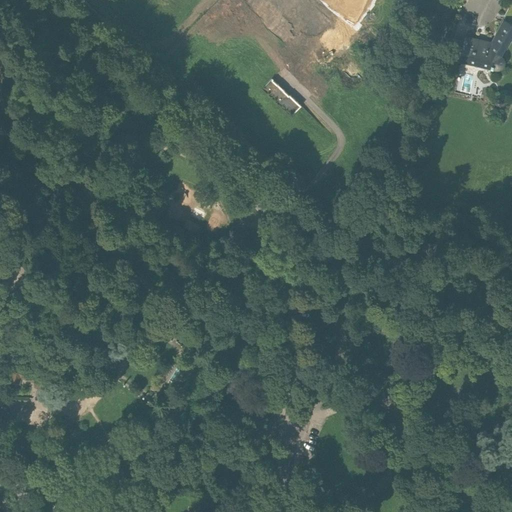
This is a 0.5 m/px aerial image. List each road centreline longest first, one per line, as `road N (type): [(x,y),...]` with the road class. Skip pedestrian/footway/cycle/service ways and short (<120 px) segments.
road 1 (track): [(15,436),(42,416),(104,393),(157,300),(69,190),(7,129)]
road 2 (track): [(163,147),(17,80),(0,81)]
road 3 (track): [(163,147),(191,159),(244,211),(271,224)]
road 4 (track): [(511,373),(493,372),(429,399),(391,399)]
